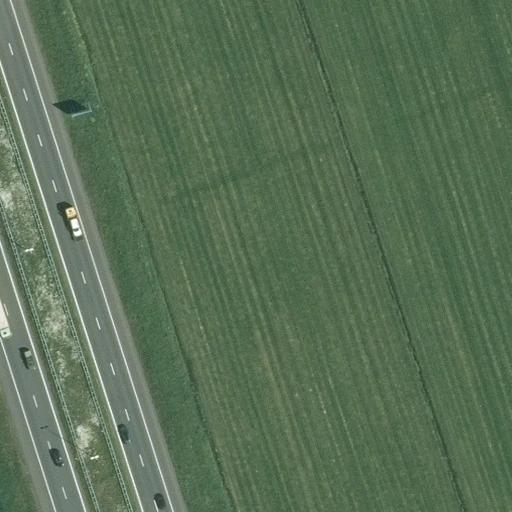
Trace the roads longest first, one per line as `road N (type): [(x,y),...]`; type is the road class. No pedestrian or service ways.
road 1 (motorway): [(158,511),(0,12)]
road 2 (motorway): [(0,294),(69,511)]
